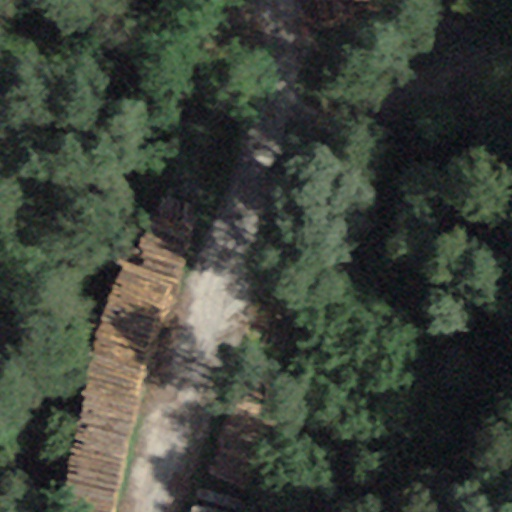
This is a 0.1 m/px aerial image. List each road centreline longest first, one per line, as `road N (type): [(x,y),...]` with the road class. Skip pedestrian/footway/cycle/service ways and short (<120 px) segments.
road 1 (track): [(148,511),(274,145)]
road 2 (track): [(274,145),(287,53),(281,0)]
